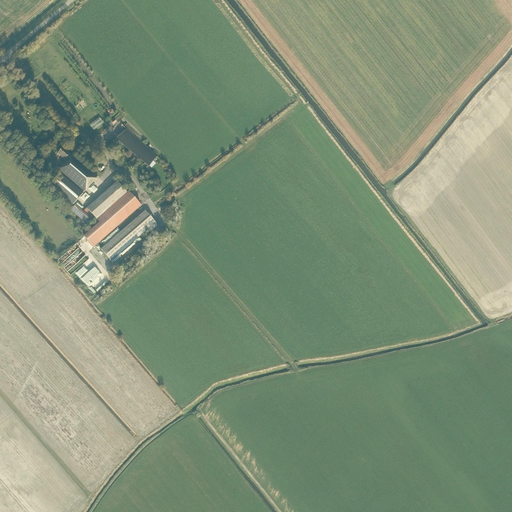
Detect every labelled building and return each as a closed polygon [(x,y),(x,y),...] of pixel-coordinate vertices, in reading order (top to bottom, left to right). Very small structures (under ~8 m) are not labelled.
[(101,118),(90,124),(94,130),(104,123),(101,118)] [(156,157),(127,129),(115,140),(148,167),(156,157)] [(83,194),(83,193),(84,192),(97,177),(76,158),(75,159),(62,148),(57,154),(66,161),(58,170),(81,190),(80,191),(62,175),(52,187),(73,205),(83,194)] [(117,182),(86,209),(96,220),(126,193),(117,182)] [(94,248),(141,207),(128,192),(126,193),(96,220),(99,223),(84,236),(94,248)] [(70,211),(86,225),(91,219),(75,205),(70,211)] [(150,233),(158,226),(145,211),(100,250),(110,262),(147,230),(150,233)]
